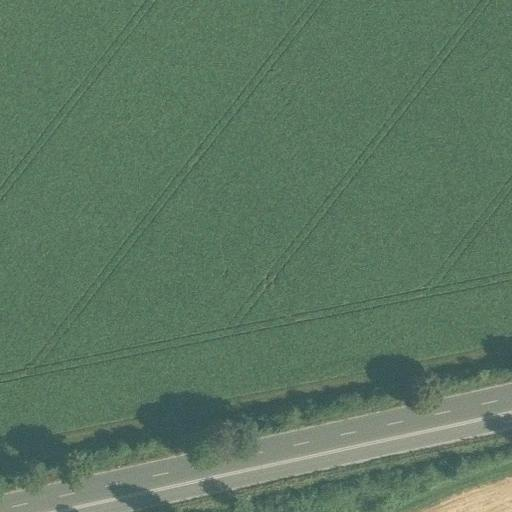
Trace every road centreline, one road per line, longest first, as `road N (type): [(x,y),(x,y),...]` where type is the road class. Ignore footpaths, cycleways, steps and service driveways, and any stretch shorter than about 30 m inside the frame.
road 1 (track): [(511,347),(0,457)]
road 2 (primary): [(511,403),(19,511)]
road 3 (track): [(511,465),(382,511)]
